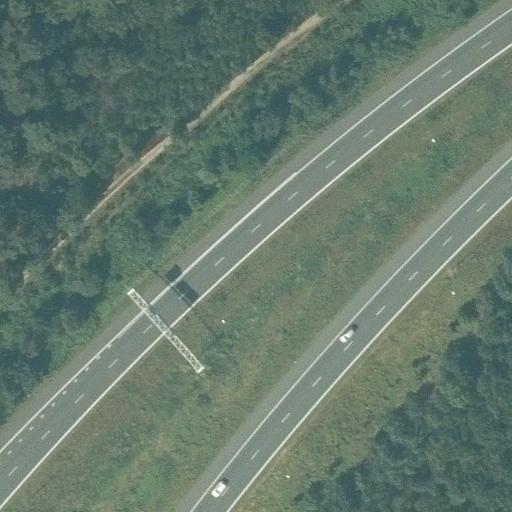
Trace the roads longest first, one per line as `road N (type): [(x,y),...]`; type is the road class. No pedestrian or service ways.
road 1 (motorway): [(511,32),(325,164),(127,344),(0,487)]
road 2 (motorway): [(511,172),(389,296),(209,511)]
